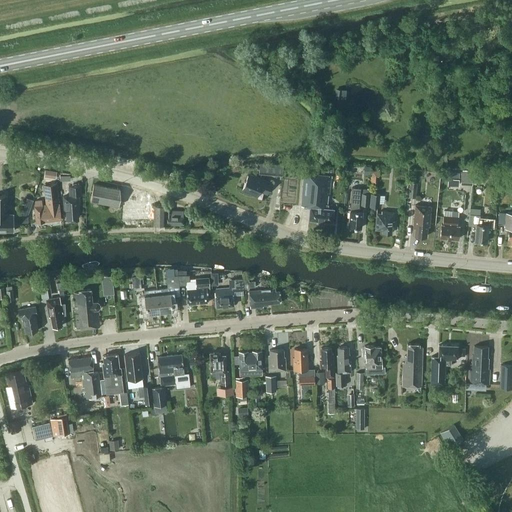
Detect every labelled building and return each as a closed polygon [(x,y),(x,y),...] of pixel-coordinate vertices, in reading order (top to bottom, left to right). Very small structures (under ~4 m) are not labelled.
[(335,95),(335,98),(346,99),(347,90),(340,90),(335,89),(335,95)] [(434,152),(434,133),(422,134),(423,153),(434,152)] [(264,173),(283,175),(283,165),(265,163),(264,173)] [(45,171),(44,177),(56,178),(57,173),(57,171),(45,169),(45,170),(45,171)] [(309,219),(332,221),(334,209),(327,208),(328,205),(327,204),(328,196),(329,196),(331,176),(304,173),(301,206),(310,207),(309,219)] [(447,185),(459,186),(459,173),(448,173),(447,185)] [(473,173),(461,173),(461,183),(473,183),(473,173)] [(242,190),(257,196),(260,190),(267,193),(272,183),(249,174),(242,190)] [(61,220),(56,183),(44,184),(46,204),(43,205),(43,199),(35,200),(34,206),(36,222),(45,221),(61,220)] [(121,195),(121,189),(94,184),(91,200),(119,206),(121,195)] [(66,210),(67,219),(79,219),(78,207),(80,206),(79,195),(82,194),(81,185),(69,186),(70,196),(63,196),(64,210),(66,210)] [(361,228),(362,216),(362,211),(359,211),(360,205),(361,188),(353,188),(352,204),(351,210),(350,210),(349,227),(361,228)] [(0,230),(14,231),(14,214),(6,215),(6,195),(0,194),(0,230)] [(370,207),(379,207),(380,203),(381,195),(381,194),(371,194),(370,207)] [(136,203),(123,203),(124,219),(150,218),(149,196),(136,196),(136,203)] [(28,222),(28,214),(33,200),(26,197),(20,214),(21,214),(21,222),(28,222)] [(165,224),(165,216),(165,204),(153,204),(152,204),(152,212),(152,218),(154,218),(154,224),(165,224)] [(183,225),(184,216),(184,210),(172,210),(172,205),(166,205),(166,224),(183,225)] [(429,226),(430,216),(431,206),(415,205),(413,227),(415,227),(415,235),(426,236),(427,225),(429,226)] [(458,225),(458,217),(459,211),(444,210),(443,224),(442,224),(440,237),(458,239),(459,226),(458,225)] [(394,220),(394,216),(395,212),(382,211),(382,213),(377,212),(375,228),(382,229),(382,232),(391,233),(392,220),(394,220)] [(511,212),(511,213),(499,212),(498,224),(505,225),(505,228),(509,229),(508,238),(511,238),(511,244),(511,243),(511,212)] [(469,226),(476,226),(476,224),(479,224),(480,217),(480,215),(470,214),(469,226)] [(488,228),(493,228),(494,218),(480,217),(479,224),(476,224),(476,226),(475,240),(487,241),(488,228)] [(141,288),(140,275),(132,276),(132,283),(133,287),(133,288),(141,288)] [(178,275),(166,276),(168,287),(169,287),(169,288),(179,287),(179,285),(178,275)] [(178,275),(179,285),(186,285),(186,281),(190,281),(189,275),(178,275)] [(49,277),(39,279),(42,297),(50,296),(48,288),(50,287),(49,277)] [(210,291),(209,277),(195,278),(196,286),(186,287),(188,304),(208,302),(207,291),(210,291)] [(249,278),(243,279),(243,289),(249,288),(256,287),(255,281),(249,281),(249,278)] [(216,288),(215,288),(215,290),(216,306),(233,305),(233,295),(232,291),(243,291),(243,279),(235,279),(235,287),(229,287),(216,288)] [(14,286),(14,283),(7,283),(7,285),(6,286),(7,300),(14,299),(13,286),(14,286)] [(168,287),(157,289),(160,312),(173,310),(170,292),(170,293),(169,288),(169,287),(168,287)] [(276,291),(275,288),(249,291),(250,308),(263,307),(263,305),(269,305),(269,303),(280,302),(279,291),(276,291)] [(92,302),(91,289),(79,290),(79,292),(74,292),(77,329),(100,327),(98,312),(98,310),(98,309),(100,307),(100,304),(100,303),(99,303),(98,302),(97,302),(92,302)] [(157,289),(144,290),(145,295),(147,313),(160,312),(157,289)] [(51,316),(53,327),(62,325),(61,320),(63,320),(62,315),(65,315),(65,304),(61,304),(60,296),(48,299),(50,306),(48,306),(49,316),(51,316)] [(37,314),(36,306),(18,309),(19,317),(22,316),(25,332),(38,330),(35,314),(37,314)] [(402,386),(421,387),(422,347),(419,347),(419,344),(407,344),(407,355),(405,355),(405,362),(403,362),(402,386)] [(374,345),(365,345),(366,374),(385,373),(384,367),(382,367),(382,358),(381,358),(380,346),(374,347),(374,345)] [(451,360),(457,360),(458,345),(439,345),(438,356),(432,356),(431,384),(444,384),(445,365),(451,365),(451,360)] [(348,354),(347,346),(339,347),(339,355),(337,355),(338,372),(336,372),(336,385),(345,385),(345,372),(351,372),(350,354),(348,354)] [(471,364),(470,383),(486,384),(489,384),(490,369),(488,369),(489,358),(487,358),(488,346),(474,346),(474,355),(473,355),(472,364),(471,364)] [(331,353),(331,347),(321,347),(322,359),(320,359),(320,367),(325,367),(326,377),(334,376),(333,353),(331,353)] [(308,369),(307,348),(294,349),(295,357),(293,357),(294,370),(299,370),(299,384),(315,384),(314,372),(314,369),(308,369)] [(284,357),(283,349),(270,350),(270,355),(268,355),(269,371),(285,370),(286,370),(285,357),(284,357)] [(262,375),(261,350),(252,350),(252,352),(248,352),(248,351),(239,351),(239,356),(239,364),(240,375),(262,375)] [(139,352),(124,354),(127,380),(142,378),(139,352)] [(219,355),(219,352),(210,352),(211,371),(220,371),(220,384),(230,383),(229,370),(225,370),(225,355),(219,355)] [(121,367),(119,367),(118,353),(103,355),(104,362),(102,362),(105,386),(113,385),(112,375),(121,374),(121,367)] [(182,354),(158,357),(159,373),(171,372),(171,374),(160,376),(161,385),(164,385),(167,384),(176,383),(176,387),(190,385),(189,373),(184,373),(183,366),(182,354)] [(94,372),(92,357),(68,360),(70,371),(71,377),(82,376),(84,398),(101,396),(98,372),(94,372)] [(511,364),(501,364),(500,388),(511,388),(511,364)] [(27,382),(26,382),(23,370),(7,373),(9,386),(6,387),(11,408),(32,403),(27,382)] [(324,372),(314,372),(315,384),(325,383),(324,372)] [(265,375),(266,391),(276,391),(276,375),(265,375)] [(241,379),(241,377),(235,377),(236,396),(234,396),(235,402),(247,401),(246,395),(249,395),(247,379),(241,379)] [(152,403),(150,385),(143,386),(145,404),(152,403)] [(161,385),(151,386),(154,405),(166,403),(165,390),(164,385),(161,385)] [(216,387),(216,395),(233,395),(233,386),(216,387)] [(240,406),(241,414),(250,413),(250,406),(240,406)] [(356,408),(356,428),(364,428),(364,408),(356,408)] [(68,423),(66,413),(57,415),(58,417),(50,418),(53,435),(69,432),(68,423)] [(21,427),(19,419),(7,421),(9,430),(21,427)] [(446,439),(454,446),(461,437),(453,430),(446,439)] [(109,441),(110,450),(119,449),(118,440),(109,441)]
